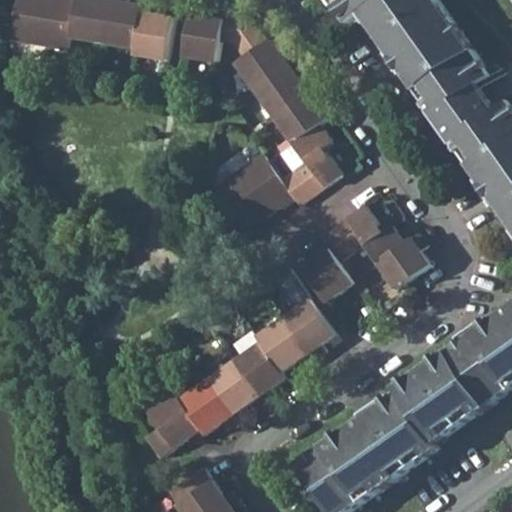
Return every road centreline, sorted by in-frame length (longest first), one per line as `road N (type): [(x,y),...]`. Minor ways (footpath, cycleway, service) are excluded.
road 1 (residential): [(402,158),(463,247),(461,280),(443,313),(261,439),(251,454),(254,472),(280,511)]
road 2 (residential): [(287,0),(308,18),(402,158)]
road 3 (residential): [(266,252),(402,158)]
